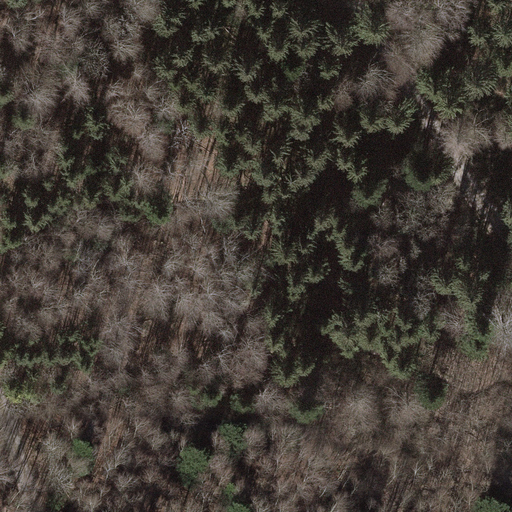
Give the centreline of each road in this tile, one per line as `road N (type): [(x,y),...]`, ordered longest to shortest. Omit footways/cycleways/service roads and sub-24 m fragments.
road 1 (track): [(357,0),(478,197),(511,236)]
road 2 (track): [(0,391),(40,511)]
